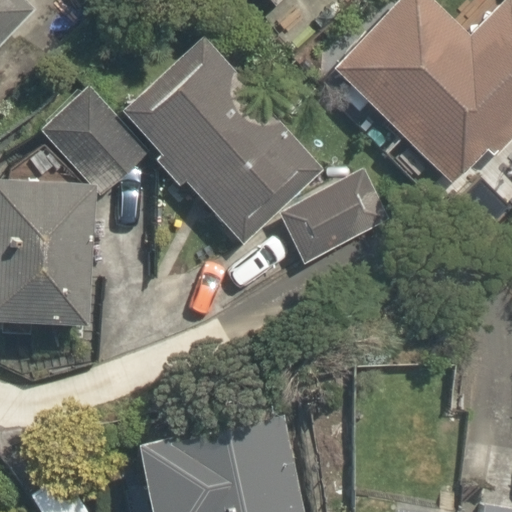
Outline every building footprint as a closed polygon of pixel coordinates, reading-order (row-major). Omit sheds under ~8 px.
[(0,0),(0,48),(28,17),(8,0),(0,0)] [(511,106),(511,15),(501,5),(468,38),(430,0),(410,0),(334,77),(438,181),(511,106)] [(133,192),(167,223),(187,202),(236,248),(316,163),(202,55),(128,134),(160,163),(133,192)] [(149,163),(92,104),(52,143),(110,202),(149,163)] [(358,178),(278,218),(300,264),(381,224),(358,178)] [(87,203),(0,203),(0,336),(87,336),(87,203)] [(306,511),(287,437),(138,475),(147,511),(306,511)] [(511,511),(511,445),(484,445),(484,511),(511,511)]
